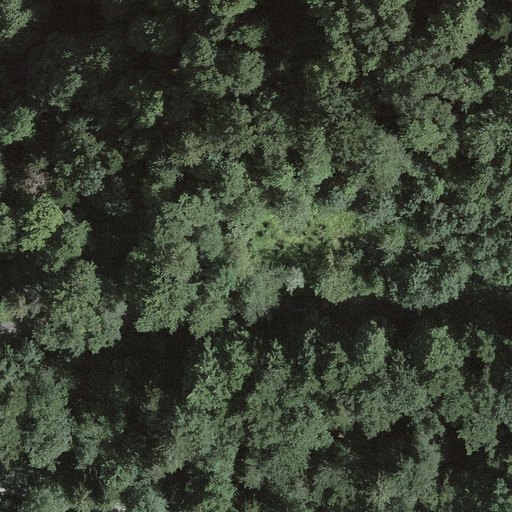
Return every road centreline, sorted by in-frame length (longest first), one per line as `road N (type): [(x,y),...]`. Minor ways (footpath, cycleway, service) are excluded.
road 1 (track): [(511,286),(0,330)]
road 2 (track): [(0,489),(123,511)]
